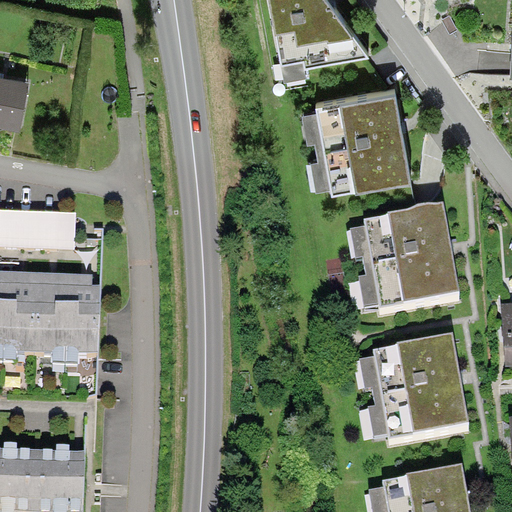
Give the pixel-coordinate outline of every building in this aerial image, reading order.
[(333,0),(266,0),(282,61),(306,58),(309,66),(373,53),(333,0)] [(32,82),(0,76),(0,124),(23,129),(32,82)] [(398,89),(316,104),(334,197),(416,182),(398,89)] [(444,207),(362,223),(381,316),(463,300),(444,207)] [(80,222),(0,218),(0,247),(79,251),(80,222)] [(0,290),(0,357),(7,358),(11,291),(0,290)] [(27,292),(11,291),(7,358),(39,360),(42,293),(27,292)] [(58,294),(42,293),(39,360),(70,361),(73,294),(58,294)] [(100,363),(104,296),(88,295),(73,294),(70,361),(100,363)] [(454,339),(375,353),(391,444),(471,430),(454,339)] [(0,458),(0,511),(40,511),(43,460),(0,458)] [(85,511),(88,462),(79,462),(43,460),(40,511),(85,511)] [(473,511),(466,470),(387,485),(392,511),(473,511)]
